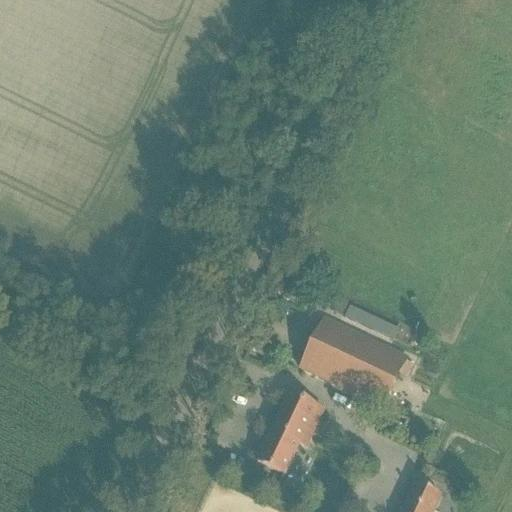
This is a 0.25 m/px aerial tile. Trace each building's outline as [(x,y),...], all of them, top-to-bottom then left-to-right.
[(185,308),(192,292),(180,287),(178,287),(176,287),(174,288),(172,289),(171,290),(170,292),(169,293),(169,296),(169,298),(170,299),(171,301),(173,303),(175,304),(185,308)] [(323,320),(298,373),(382,412),(407,359),(323,320)] [(316,410),(289,397),(257,464),(284,477),(297,451),(307,455),(312,442),(303,438),(316,410)] [(245,465),(230,458),(225,470),(239,477),(245,465)] [(399,511),(398,511),(434,511),(442,498),(414,485),(401,511),(399,511)]
